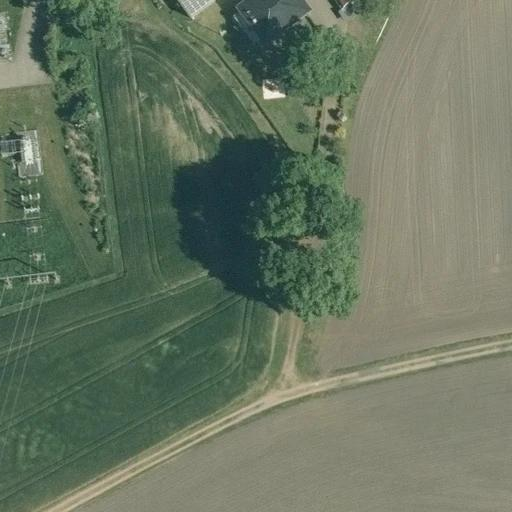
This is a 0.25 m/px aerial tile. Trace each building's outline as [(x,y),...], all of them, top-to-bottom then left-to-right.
[(176,0),(191,19),(217,0),(176,0)] [(252,0),(249,2),(250,4),(251,3),(262,19),(240,36),(264,69),(319,29),(298,0),(252,0)] [(357,0),(335,0),(343,10),(357,0)] [(7,12),(0,12),(0,30),(9,29),(7,12)] [(11,44),(0,45),(0,62),(13,61),(11,44)] [(38,130),(14,133),(19,178),(44,175),(38,130)]
